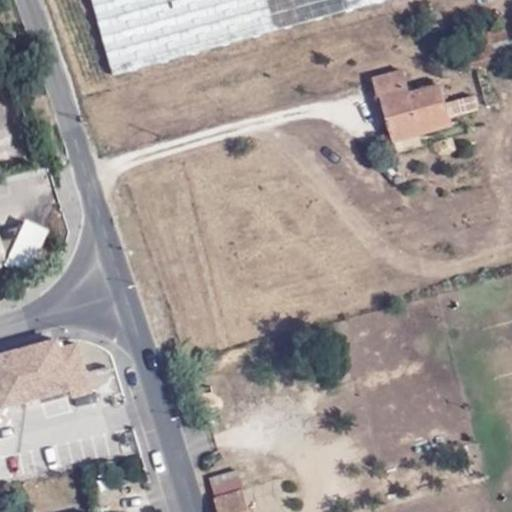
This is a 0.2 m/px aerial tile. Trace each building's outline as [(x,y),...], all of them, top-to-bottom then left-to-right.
[(89,0),(112,78),(388,0),(89,0)] [(511,42),(511,29),(511,27),(483,35),(487,49),(471,53),(475,64),(497,58),(495,48),(511,42)] [(405,68),(374,77),(392,143),(455,126),(444,83),(411,92),(405,68)] [(26,222),(0,227),(0,263),(3,263),(22,269),(45,226),(26,222)] [(58,339),(0,353),(0,405),(4,405),(19,401),(70,387),(72,396),(91,391),(78,343),(61,348),(58,339)] [(216,511),(248,511),(242,491),(213,499),(216,511)]
